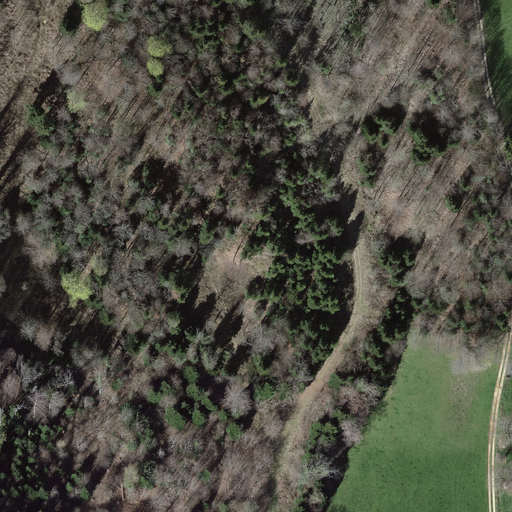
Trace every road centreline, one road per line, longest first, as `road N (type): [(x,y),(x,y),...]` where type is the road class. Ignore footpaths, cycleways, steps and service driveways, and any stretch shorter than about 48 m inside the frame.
road 1 (track): [(256,0),(331,153),(359,301),(349,336),(279,449),(269,511)]
road 2 (track): [(511,296),(489,461),(491,511)]
road 3 (track): [(474,0),(482,69),(511,183)]
